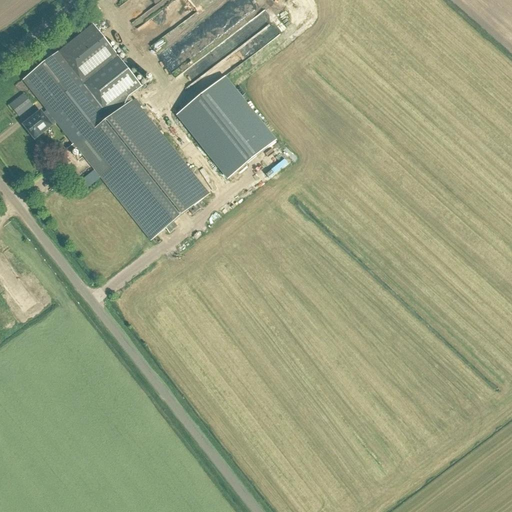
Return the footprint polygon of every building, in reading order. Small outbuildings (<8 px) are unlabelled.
[(130,16),(155,0),(127,0),(122,4),(130,16)] [(174,83),(166,72),(238,20),(226,3),(141,65),(161,93),(174,83)] [(142,87),(93,26),(23,82),(47,111),(44,113),(41,110),(23,125),(35,139),(53,124),(54,126),(57,124),(95,171),(97,170),(154,241),(210,195),(134,101),(132,102),(128,97),(142,87)] [(228,179),(275,141),(225,78),(178,116),(228,179)] [(195,86),(186,93),(190,99),(200,91),(195,86)] [(29,304),(19,308),(21,313),(31,308),(29,304)]
